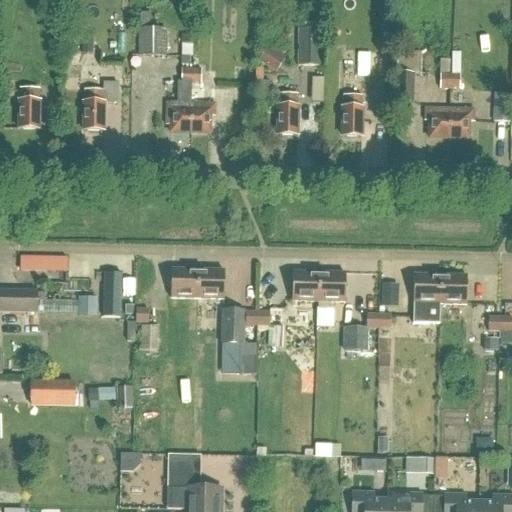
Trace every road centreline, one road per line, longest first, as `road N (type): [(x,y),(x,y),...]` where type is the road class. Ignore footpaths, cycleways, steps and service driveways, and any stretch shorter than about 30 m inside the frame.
road 1 (residential): [(0,250),(511,261)]
road 2 (residential): [(511,189),(0,179)]
